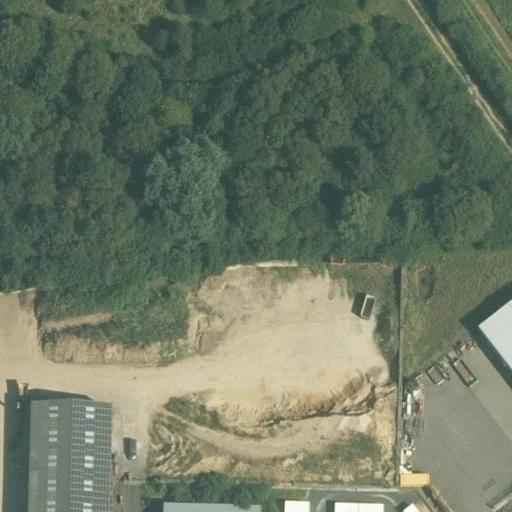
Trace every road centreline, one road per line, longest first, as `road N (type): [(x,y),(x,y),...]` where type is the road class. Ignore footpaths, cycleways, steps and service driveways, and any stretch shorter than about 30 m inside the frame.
road 1 (track): [(0,64),(153,104),(220,103),(313,58),(391,0)]
road 2 (track): [(511,152),(410,0)]
